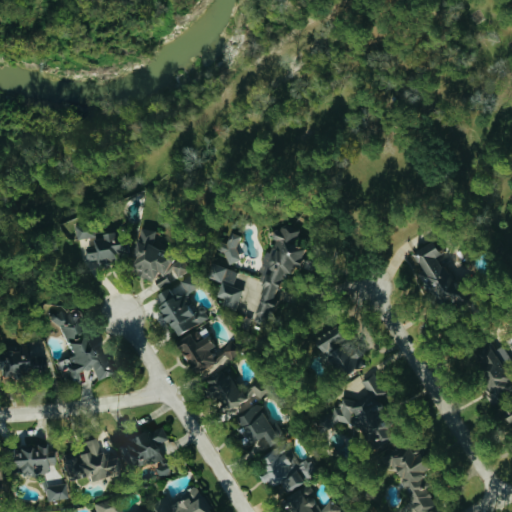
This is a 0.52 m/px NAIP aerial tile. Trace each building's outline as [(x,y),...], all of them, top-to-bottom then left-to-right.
[(74,235),(91,238),(94,224),(77,221),(74,235)] [(300,257),(300,223),(283,223),(280,230),(272,230),(272,246),(270,251),(264,251),(261,259),(262,291),(253,315),(253,321),(263,324),(264,319),(272,322),(277,307),(277,289),(280,280),(280,278),(281,274),(290,274),(296,257),(300,257)] [(132,271),(181,279),(184,256),(160,252),(163,231),(138,228),(132,271)] [(94,252),(84,253),(86,264),(126,258),(122,230),(100,234),(100,237),(92,238),(94,252)] [(243,258),(233,233),(217,240),(227,264),(243,258)] [(457,295),(434,254),(437,252),(431,241),(406,256),(435,307),(457,295)] [(238,271),(213,261),(207,276),(221,282),(214,298),(236,307),(243,289),(233,285),(238,271)] [(174,336),(208,317),(202,305),(192,310),(177,283),(153,296),(174,336)] [(78,342),(81,310),(50,308),(49,322),(65,324),(61,380),(76,381),(77,367),(93,369),(92,374),(98,375),(101,344),(78,342)] [(338,377),(360,361),(349,347),(344,350),(326,327),(310,339),(338,377)] [(193,341),(191,337),(180,341),(191,372),(214,364),(208,348),(211,347),(207,336),(193,341)] [(47,372),(44,349),(0,355),(0,377),(5,377),(4,372),(20,370),(21,376),(47,372)] [(511,391),(494,350),(474,359),(492,401),(511,392),(511,391)] [(205,381),(219,410),(242,398),(228,370),(205,381)] [(341,396),(339,407),(332,406),(330,421),(355,426),(354,436),(369,438),(369,443),(372,444),(379,403),(341,396)] [(233,414),(246,443),(272,431),(259,403),(233,414)] [(117,444),(126,468),(157,457),(153,444),(166,439),(162,426),(150,430),(148,426),(124,434),(126,441),(117,444)] [(68,480),(84,475),(85,478),(121,468),(116,450),(101,455),(95,435),(81,440),(84,448),(60,455),(68,480)] [(0,447),(0,467),(0,474),(43,471),(43,465),(50,464),(49,444),(0,447)] [(305,480),(303,477),(316,470),(310,458),(299,463),(291,446),(278,453),(275,447),(258,457),(265,470),(259,473),(266,488),(277,482),(282,492),(305,480)] [(426,511),(439,507),(412,448),(385,460),(408,511),(426,511)] [(151,502),(157,511),(212,511),(196,485),(171,501),(166,494),(151,502)] [(290,511),(339,511),(337,501),(316,505),(313,488),(287,493),(290,511)] [(93,503),(95,511),(148,511),(148,510),(140,511),(119,511),(115,497),(93,503)]
